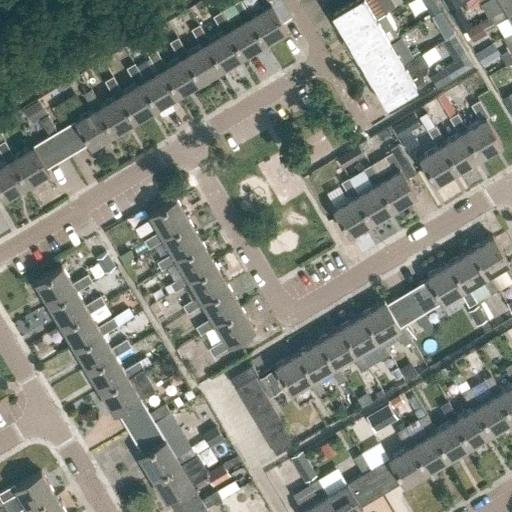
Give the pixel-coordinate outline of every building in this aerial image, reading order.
[(246,16),(250,14),(241,0),(238,0),(233,4),(242,19),(228,27),(224,29),(239,55),(262,42),(246,16)] [(259,0),(263,6),(250,14),(246,16),(262,42),(284,28),(269,4),(272,2),(271,0),(259,0)] [(353,0),(332,13),(345,35),(375,17),(375,18),(384,12),(384,11),(392,7),(387,0),(353,0)] [(420,0),(430,16),(440,10),(433,0),(420,0)] [(442,0),(448,9),(463,0),(462,0),(442,0)] [(511,0),(478,0),(480,1),(488,15),(503,6),(505,9),(511,4),(511,0)] [(511,4),(505,9),(503,6),(488,15),(488,16),(493,23),(508,14),(511,20),(511,4)] [(458,5),(449,11),(455,21),(464,16),(458,5)] [(427,17),(441,40),(454,33),(440,10),(430,16),(427,17)] [(224,29),(228,27),(219,12),(211,17),(220,32),(206,40),(203,42),(218,68),(239,55),(224,29)] [(375,17),(345,35),(359,59),(389,41),(388,39),(397,34),(393,27),(395,26),(387,12),(385,13),(384,12),(375,18),(375,17)] [(494,25),(493,23),(488,16),(480,21),(486,31),(494,25)] [(487,33),(486,31),(480,21),(465,30),(472,42),(487,33)] [(203,42),(206,40),(197,25),(190,29),(199,44),(185,52),(181,55),(197,81),(218,68),(203,42)] [(511,30),(501,37),(506,45),(511,40),(511,30)] [(181,55),(185,52),(176,38),(168,42),(177,57),(163,66),(160,68),(175,93),(197,81),(181,55)] [(473,65),(457,39),(446,46),(455,60),(444,67),(451,78),(473,65)] [(389,41),(359,59),(372,81),(402,63),(389,41)] [(402,63),(372,81),(386,104),(425,81),(421,74),(426,71),(431,68),(428,62),(439,55),(434,46),(412,59),(403,64),(402,63)] [(481,65),(494,57),(488,47),(475,54),(481,65)] [(160,68),(163,66),(154,50),(147,55),(156,70),(142,78),(139,80),(154,106),(175,93),(160,68)] [(139,80),(142,78),(133,63),(125,68),(134,83),(121,91),(116,94),(131,120),(154,106),(139,80)] [(116,94),(121,91),(112,75),(103,81),(112,96),(99,104),(95,106),(110,132),(131,120),(116,94)] [(88,146),(110,132),(95,106),(99,104),(90,88),(81,94),(90,109),(56,130),(52,132),(65,155),(86,142),(88,146)] [(500,142),(485,117),(488,116),(478,99),(470,104),(479,120),(465,128),(462,130),(478,155),(500,142)] [(31,122),(46,113),(38,100),(23,108),(31,122)] [(462,130),(465,128),(456,112),(448,117),(457,132),(444,141),(440,143),(456,169),(478,155),(462,130)] [(44,167),(65,155),(52,132),(56,130),(47,114),(39,119),(48,134),(12,156),(9,158),(24,184),(46,171),(44,167)] [(410,137),(420,131),(414,120),(403,126),(410,137)] [(398,143),(398,142),(388,125),(373,134),(384,151),(398,143)] [(440,143),(444,141),(435,125),(427,130),(436,145),(419,155),(418,156),(434,182),(435,182),(435,181),(456,169),(440,143)] [(9,158),(12,156),(3,140),(0,141),(0,154),(4,161),(0,163),(0,193),(2,197),(24,184),(9,158)] [(342,166),(363,154),(357,143),(336,155),(342,166)] [(379,179),(376,181),(391,207),(413,194),(413,195),(414,194),(404,177),(415,171),(398,143),(384,151),(385,154),(383,155),(369,164),(379,179)] [(376,181),(379,179),(369,164),(362,168),(371,184),(357,192),(354,194),(370,220),(391,207),(376,181)] [(354,194),(357,192),(348,177),(340,181),(349,196),(332,207),(348,233),(370,220),(354,194)] [(161,235),(188,219),(174,197),(147,213),(158,230),(143,239),(148,247),(162,238),(161,235)] [(201,241),(188,219),(161,235),(162,238),(171,252),(156,261),(161,269),(175,260),(174,257),(201,241)] [(484,274),(487,272),(501,264),(511,279),(511,278),(511,264),(509,259),(506,260),(491,234),(469,248),(484,274)] [(187,279),(214,262),(201,241),(174,257),(175,260),(184,274),(169,283),(174,291),(188,282),(187,279)] [(484,274),(469,248),(447,261),(463,287),(466,285),(479,277),(489,292),(497,288),(487,272),(484,274)] [(104,272),(115,265),(107,252),(95,259),(104,272)] [(95,278),(103,272),(97,261),(88,267),(95,278)] [(419,313),(422,311),(458,290),(467,305),(475,301),(466,285),(463,287),(447,261),(424,274),(426,277),(405,290),(419,313)] [(200,300),(227,284),(214,262),(187,279),(188,282),(197,295),(182,304),(187,312),(202,304),(200,300)] [(48,303),(75,287),(76,289),(91,280),(86,273),(71,282),(61,265),(34,281),(48,303)] [(240,306),(227,284),(200,300),(202,304),(210,317),(195,326),(200,333),(214,325),(213,322),(240,306)] [(60,325),(87,308),(89,311),(104,302),(99,294),(84,303),(76,289),(75,287),(48,303),(60,325)] [(432,327),(422,311),(419,313),(405,290),(385,302),(383,299),(360,312),(376,339),(379,337),(393,329),(402,344),(410,340),(401,324),(415,316),(424,331),(432,327)] [(476,324),(486,319),(478,304),(468,310),(476,324)] [(227,343),(253,328),(240,306),(213,322),(214,325),(223,338),(208,347),(213,355),(229,346),(227,343)] [(73,346),(101,330),(102,333),(117,324),(112,316),(97,325),(89,311),(87,308),(60,325),(73,346)] [(388,353),(379,337),(376,339),(360,312),(338,325),(354,352),(358,350),(371,342),(381,357),(388,353)] [(367,366),(358,350),(354,352),(338,325),(317,338),(333,365),(336,363),(350,355),(359,370),(367,366)] [(102,333),(101,330),(73,346),(86,368),(113,352),(115,354),(130,345),(125,338),(110,346),(102,333)] [(176,348),(185,342),(178,330),(169,335),(176,348)] [(345,379),(336,363),(333,365),(317,338),(295,351),(311,378),(314,376),(328,368),(337,383),(345,379)] [(324,391),(314,376),(311,378),(295,351),(273,365),(289,391),(306,381),(316,396),(324,391)] [(123,368),(115,354),(113,352),(86,368),(99,390),(126,373),(128,376),(143,367),(138,359),(123,368)] [(511,418),(496,392),(499,390),(483,362),(475,366),(491,394),(478,403),(475,405),(491,431),(511,418)] [(511,362),(504,366),(511,380),(511,382),(499,390),(496,392),(511,418),(511,362)] [(229,376),(235,387),(254,376),(253,375),(256,373),(251,364),(229,376)] [(258,378),(269,397),(282,389),(271,371),(258,378)] [(164,402),(149,411),(128,376),(126,373),(99,390),(112,412),(116,410),(128,431),(151,417),(153,420),(169,411),(164,402)] [(242,398),(260,387),(254,376),(235,387),(242,398)] [(266,396),(260,387),(242,398),(247,407),(266,396)] [(475,405),(478,403),(468,387),(461,392),(470,407),(456,416),(453,417),(469,444),(491,431),(475,405)] [(389,399),(393,407),(403,401),(399,393),(389,399)] [(271,405),(266,396),(247,407),(252,416),(271,405)] [(453,417),(456,416),(447,400),(439,405),(448,420),(435,428),(431,430),(447,457),(469,444),(453,417)] [(367,415),(375,430),(397,417),(388,403),(367,415)] [(276,414),(271,405),(252,416),(258,425),(276,414)] [(431,430),(435,428),(425,413),(417,418),(427,433),(413,441),(410,443),(426,470),(447,457),(431,430)] [(282,424),(276,414),(258,425),(264,435),(282,424)] [(151,476),(177,460),(179,464),(195,454),(190,446),(174,456),(153,420),(151,417),(128,431),(141,452),(137,454),(151,476)] [(209,446),(223,437),(215,423),(201,432),(209,446)] [(288,434),(282,424),(264,435),(269,445),(288,434)] [(403,483),(426,470),(410,443),(413,441),(404,426),(396,431),(405,446),(370,467),(367,469),(381,492),(402,480),(403,483)] [(293,443),(288,434),(269,445),(275,454),(293,443)] [(326,458),(338,451),(331,439),(319,446),(326,458)] [(291,457),(305,482),(316,475),(302,450),(291,457)] [(360,505),(381,492),(367,469),(370,467),(360,452),(353,456),(362,472),(327,493),(323,495),(333,511),(355,511),(362,508),(360,505)] [(177,460),(151,476),(164,499),(167,497),(176,511),(189,511),(203,504),(205,507),(221,498),(220,497),(216,490),(200,499),(191,484),(207,475),(206,473),(208,472),(197,453),(195,454),(179,464),(177,460)] [(208,472),(206,473),(207,475),(213,485),(230,475),(223,463),(208,472)] [(12,483),(0,490),(0,498),(1,501),(16,492),(24,506),(26,508),(52,492),(39,470),(14,485),(12,483)] [(333,511),(323,495),(327,493),(317,478),(310,482),(319,498),(301,508),(303,511),(333,511)] [(220,497),(238,486),(234,480),(216,490),(220,497)] [(64,511),(52,492),(26,508),(24,506),(13,511),(64,511)]
